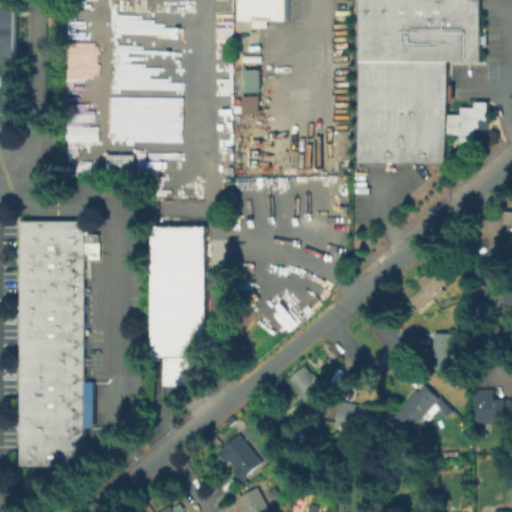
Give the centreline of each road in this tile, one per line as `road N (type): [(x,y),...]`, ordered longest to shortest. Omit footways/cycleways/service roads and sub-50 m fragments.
road 1 (residential): [(511,163),(93,511)]
road 2 (residential): [(354,299),(388,338),(392,355),(366,362),(330,319)]
